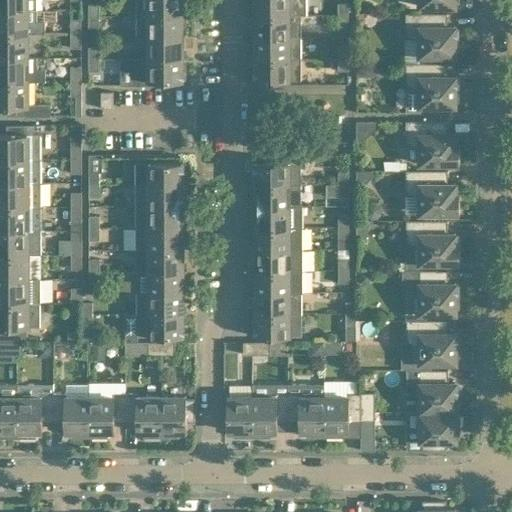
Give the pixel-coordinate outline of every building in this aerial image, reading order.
[(0,0),(0,8),(37,8),(36,0),(0,0)] [(136,0),(137,7),(144,7),(144,14),(183,14),(182,0),(136,0)] [(255,0),(255,14),(298,14),(301,14),(307,14),(306,0),(255,0)] [(338,1),(338,14),(349,14),(349,1),(338,1)] [(99,2),(89,2),(89,14),(99,14),(99,2)] [(0,32),(28,32),(45,32),(45,21),(37,21),(37,8),(0,8),(0,32)] [(447,12),(427,12),(406,12),(406,35),(414,38),(419,38),(419,55),(456,55),(456,52),(459,50),(459,39),(456,37),(456,25),(448,25),(447,12)] [(99,14),(89,14),(89,27),(99,27),(99,14)] [(137,36),(149,36),(183,36),(182,14),(137,14),(137,36)] [(298,14),(255,14),(255,35),(289,35),(298,35),(301,35),(301,14),(298,14)] [(349,14),(338,14),(338,26),(349,26),(349,14)] [(71,18),(71,32),(81,32),(81,18),(71,18)] [(0,32),(0,56),(28,56),(28,32),(0,32)] [(81,32),(71,32),(71,47),(81,47),(81,32)] [(289,35),(255,35),(255,57),(298,57),(301,57),(301,35),(298,35),(289,35)] [(149,36),(149,57),(183,57),(183,36),(149,36)] [(338,44),(338,57),(349,57),(349,44),(338,44)] [(99,45),(89,45),(89,57),(99,57),(99,45)] [(0,56),(0,80),(28,80),(45,80),(45,68),(37,68),(37,56),(28,56),(0,56)] [(99,57),(89,57),(89,70),(99,70),(99,57)] [(121,67),(121,83),(133,83),(164,83),(164,80),(183,80),(183,78),(186,78),(186,69),(183,69),(183,57),(149,57),(133,57),(133,67),(121,67)] [(298,57),(255,57),(255,79),(272,79),(272,83),(286,83),(286,79),(288,79),(298,79),(301,79),(301,57),(298,57)] [(349,57),(338,57),(338,69),(349,69),(349,57)] [(419,88),(419,105),(456,104),(456,101),(459,100),(459,89),(456,87),(456,75),(448,75),(448,62),(406,62),(406,84),(414,88),(419,88)] [(71,65),(71,80),(82,80),(82,65),(71,65)] [(372,67),(357,67),(357,79),(372,79),(372,67)] [(28,80),(0,80),(0,105),(7,105),(7,113),(25,113),(25,115),(50,114),(50,103),(28,103),(28,85),(28,80)] [(82,80),(71,80),(71,95),(82,95),(82,80)] [(113,107),(113,90),(101,90),(101,107),(113,107)] [(372,119),(356,119),(356,136),(356,138),(365,138),(375,127),(375,119),(372,119)] [(406,119),(406,139),(406,142),(414,145),(419,145),(419,162),(460,162),(460,142),(456,142),(456,132),(448,132),(448,119),(406,119)] [(0,132),(0,156),(41,157),(41,133),(34,133),(34,124),(7,124),(7,132),(0,132)] [(71,142),(71,157),(82,157),(82,142),(71,142)] [(0,180),(41,181),(41,157),(0,156),(0,180)] [(82,157),(71,157),(71,172),(82,172),(82,157)] [(256,160),(256,183),(301,183),(301,160),(286,160),(286,157),(272,157),(272,160),(256,160)] [(136,161),(136,183),(183,183),(183,172),(186,172),(186,163),(183,163),(183,161),(136,161)] [(460,192),(456,192),(456,182),(448,182),(448,169),(406,169),(406,192),(414,195),(420,195),(420,212),(460,212),(460,192)] [(338,170),(338,183),(349,183),(349,170),(338,170)] [(372,170),(356,170),(356,185),(362,185),(372,176),(372,170)] [(89,171),(89,183),(100,183),(100,171),(89,171)] [(0,204),(41,205),(41,181),(0,180),(0,204)] [(100,183),(89,183),(89,196),(100,196),(100,183)] [(136,183),(136,205),(186,205),(187,195),(183,195),(183,183),(136,183)] [(252,195),(252,205),(301,204),(301,183),(256,183),(256,195),(252,195)] [(349,183),(338,183),(338,195),(349,195),(349,183)] [(71,190),(71,205),(82,205),(82,190),(71,190)] [(0,204),(0,228),(41,229),(41,205),(0,204)] [(256,215),(256,226),(303,226),(303,204),(301,204),(252,205),(252,215),(256,215)] [(82,205),(71,205),(71,220),(82,220),(82,205)] [(136,205),(136,226),(183,226),(183,215),(186,215),(186,205),(136,205)] [(89,214),(89,226),(100,226),(100,214),(89,214)] [(338,214),(338,226),(349,226),(349,214),(338,214)] [(460,242),(456,242),(456,232),(448,232),(448,219),(406,219),(406,241),(414,245),(420,245),(420,262),(460,262),(460,242)] [(372,220),(357,220),(357,235),(363,235),(372,226),(372,220)] [(100,226),(89,226),(89,239),(100,239),(100,226)] [(136,248),(149,248),(183,248),(183,226),(137,226),(136,226),(136,248)] [(256,226),(256,248),(303,248),(303,226),(256,226)] [(349,226),(338,226),(338,238),(349,238),(349,226)] [(0,228),(0,252),(29,253),(29,252),(41,252),(41,229),(0,228)] [(71,238),(71,253),(82,253),(82,238),(71,238)] [(349,238),(338,238),(338,247),(349,247),(349,238)] [(136,248),(136,270),(149,270),(183,270),(183,248),(149,248),(136,248)] [(256,248),(256,269),(303,269),(303,248),(256,248)] [(0,276),(29,277),(29,253),(0,252),(0,276)] [(82,253),(71,253),(72,268),(82,268),(82,253)] [(89,257),(89,269),(100,270),(100,257),(89,257)] [(338,257),(339,269),(349,269),(349,257),(338,257)] [(406,295),(420,295),(420,311),(456,311),(456,308),(459,307),(459,295),(456,294),(456,282),(448,282),(448,268),(402,269),(403,291),(406,295)] [(100,270),(89,269),(89,282),(100,282),(100,270)] [(252,281),(252,291),(301,291),(303,291),(303,269),(256,269),(256,281),(252,281)] [(349,269),(339,269),(339,282),(349,282),(349,269)] [(136,271),(131,271),(131,279),(131,287),(131,291),(136,291),(149,291),(183,291),(183,270),(149,270),(136,270),(136,271)] [(369,271),(357,271),(357,283),(365,283),(369,279),(369,271)] [(0,301),(40,301),(41,301),(41,277),(29,277),(0,276),(0,301)] [(81,301),(81,287),(71,287),(71,301),(81,301)] [(136,291),(136,313),(183,313),(183,291),(149,291),(136,291)] [(256,301),(256,313),(301,312),(301,291),(252,291),(252,301),(256,301)] [(0,340),(23,340),(24,340),(27,340),(27,326),(40,326),(40,301),(0,301),(0,340)] [(82,301),(82,313),(92,313),(92,301),(82,301)] [(356,301),(345,301),(346,312),(356,312),(356,301)] [(301,312),(256,313),(256,335),(301,335),(301,312)] [(356,312),(346,312),(346,340),(356,340),(356,312)] [(92,313),(82,313),(82,340),(92,340),(92,313)] [(183,313),(136,313),(136,335),(183,335),(183,313)] [(448,318),(428,318),(407,318),(407,341),(414,344),(420,344),(420,361),(457,361),(457,358),(460,356),(460,345),(457,344),(456,331),(448,331),(448,318)] [(0,340),(0,360),(18,360),(18,355),(24,355),(24,340),(23,340),(0,340)] [(149,353),(149,340),(126,340),(126,353),(149,353)] [(175,340),(149,340),(149,353),(175,353),(175,340)] [(270,340),(243,340),(243,353),(253,353),(267,353),(270,353),(270,340)] [(50,341),(38,341),(38,355),(50,355),(50,341)] [(324,341),(308,341),(308,357),(325,357),(325,354),(324,341)] [(341,341),(324,341),(325,354),(341,354),(341,341)] [(105,342),(92,342),(92,353),(105,353),(105,342)] [(267,353),(253,353),(253,363),(267,363),(267,353)] [(420,394),(420,410),(457,410),(457,408),(460,406),(460,395),(457,393),(457,381),(448,381),(448,368),(407,368),(407,391),(414,394),(420,394)] [(66,391),(54,392),(54,421),(65,421),(65,430),(72,430),(72,436),(90,436),(90,395),(66,395),(66,391)] [(113,395),(90,395),(90,436),(108,436),(108,430),(115,430),(115,420),(126,420),(126,391),(113,391),(113,395)] [(138,391),(126,391),(126,420),(137,420),(137,430),(144,430),(144,436),(162,436),(162,395),(138,395),(138,391)] [(276,395),(253,395),(253,435),(271,435),(270,429),(277,429),(277,420),(289,420),(289,391),(276,391),(276,395)] [(301,391),(289,391),(289,420),(300,420),(300,429),(307,429),(307,435),(325,435),(325,395),(301,395),(301,391)] [(361,420),(361,391),(348,391),(348,395),(325,395),(325,435),(343,435),(343,429),(349,429),(349,420),(361,420)] [(375,420),(375,400),(375,391),(361,391),(361,420),(375,420)] [(41,395),(18,395),(18,436),(36,436),(36,430),(43,430),(43,421),(54,421),(54,392),(41,392),(41,395)] [(18,436),(18,395),(0,395),(0,435),(0,436),(18,436)] [(187,395),(162,395),(162,436),(180,436),(180,429),(187,429),(187,420),(195,420),(195,397),(187,397),(187,395)] [(253,435),(253,395),(228,395),(228,429),(235,429),(235,435),(253,435)] [(457,410),(420,410),(420,439),(422,439),(422,448),(446,448),(446,439),(457,439),(457,427),(460,425),(460,414),(457,412),(457,410)] [(420,508),(420,511),(456,511),(457,508),(446,508),(446,499),(422,499),(422,508),(420,508)]
